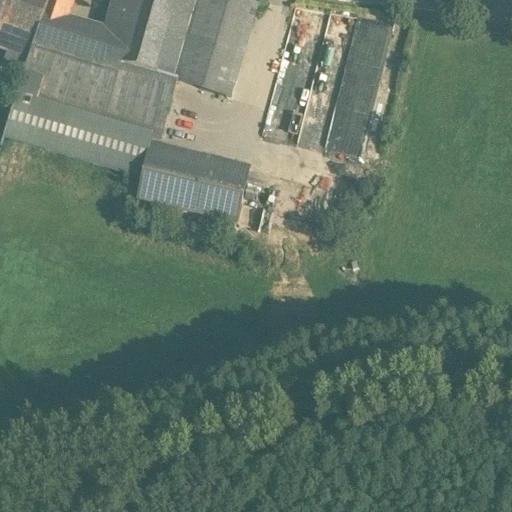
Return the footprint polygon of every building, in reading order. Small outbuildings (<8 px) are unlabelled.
[(0,0),(0,23),(34,36),(47,0),(0,0)] [(47,0),(28,54),(18,82),(15,91),(152,133),(160,135),(177,78),(186,48),(164,41),(161,48),(128,38),(126,38),(127,34),(110,30),(64,18),(70,0),(47,0)] [(138,0),(117,0),(110,30),(127,34),(138,0)] [(175,0),(138,0),(127,34),(126,38),(128,38),(161,48),(164,41),(175,0)] [(202,0),(175,0),(164,41),(186,48),(202,0)] [(256,3),(245,0),(202,0),(186,48),(177,78),(229,95),(256,3)] [(337,96),(363,102),(380,24),(353,18),(337,96)] [(28,54),(12,49),(2,75),(18,82),(28,54)] [(152,133),(15,91),(3,132),(141,174),(149,144),(152,133)] [(169,149),(149,144),(141,174),(136,197),(236,220),(249,166),(169,147),(169,149)]
